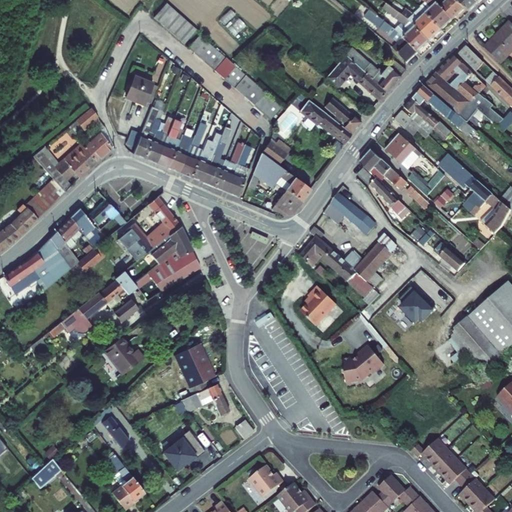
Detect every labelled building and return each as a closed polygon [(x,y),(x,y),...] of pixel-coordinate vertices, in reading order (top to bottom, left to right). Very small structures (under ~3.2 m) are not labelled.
[(425,12),(441,29),(452,18),(452,17),(434,0),(423,0),(417,6),(421,8),(425,12)] [(434,0),(452,17),(465,5),(459,0),(434,0)] [(164,3),(151,18),(159,25),(172,10),(164,3)] [(396,31),(401,36),(416,51),(428,39),(409,20),(406,17),(388,3),(383,9),(398,21),(392,28),(396,31)] [(406,17),(409,20),(428,39),(429,40),(441,29),(425,12),(421,8),(417,6),(406,17)] [(395,42),(390,47),(405,62),(416,51),(401,36),(396,31),(392,28),(368,9),(363,14),(384,30),(395,42)] [(172,10),(159,25),(182,43),(194,28),(172,10)] [(511,27),(511,42),(497,58),(499,59),(511,45),(511,20),(508,17),(504,21),(511,27)] [(511,42),(511,27),(504,21),(482,44),(497,58),(511,42)] [(192,51),(204,36),(198,32),(186,47),(192,51)] [(215,45),(204,36),(192,51),(202,60),(215,45)] [(464,42),(457,49),(475,67),(482,59),(464,42)] [(380,71),(350,44),(344,52),(387,89),(404,70),(393,61),(388,67),(385,65),(380,71)] [(225,53),(215,45),(202,60),(212,68),(225,53)] [(325,76),(336,85),(348,71),(379,98),(387,89),(344,52),(325,76)] [(472,70),(454,52),(425,83),(457,111),(471,99),(479,90),(485,83),(472,70)] [(223,77),(233,85),(246,71),(235,62),(223,77)] [(485,77),(490,82),(498,74),(492,69),(485,77)] [(246,71),(233,85),(242,93),(255,78),(246,71)] [(151,82),(133,74),(124,97),(142,104),(151,82)] [(511,88),(498,74),(490,82),(507,99),(511,104),(511,88)] [(242,93),(254,102),(266,88),(255,78),(242,93)] [(412,97),(419,103),(424,97),(427,100),(430,97),(452,116),(453,114),(468,126),(471,123),(465,118),(457,111),(425,83),(412,97)] [(254,102),(265,111),(278,97),(266,88),(254,102)] [(479,90),(471,99),(478,105),(496,123),(502,117),(489,105),(492,102),(479,90)] [(265,111),(271,116),(283,101),(278,97),(265,111)] [(435,132),(442,124),(419,103),(412,97),(404,105),(435,132)] [(308,98),(296,113),(303,118),(306,114),(317,123),(319,120),(345,141),(351,133),(335,120),(308,98)] [(338,117),(335,120),(351,133),(360,120),(334,98),(327,107),(338,117)] [(457,111),(465,118),(478,105),(471,99),(457,111)] [(144,156),(151,138),(159,118),(153,116),(157,108),(150,105),(132,151),(144,156)] [(402,108),(393,117),(410,133),(418,124),(402,108)] [(90,109),(75,121),(82,129),(95,117),(94,115),(90,109)] [(496,123),(501,128),(511,116),(511,111),(509,109),(502,117),(496,123)] [(156,161),(173,117),(168,115),(158,141),(151,138),(144,156),(156,161)] [(95,117),(82,129),(84,131),(97,119),(95,117)] [(167,165),(174,148),(168,145),(178,119),(173,117),(156,161),(167,165)] [(214,184),(221,167),(226,156),(220,153),(232,123),(227,120),(222,131),(214,151),(202,179),(214,184)] [(207,148),(214,151),(222,131),(215,128),(207,148)] [(103,133),(87,148),(97,160),(112,145),(110,142),(112,141),(103,129),(101,131),(103,133)] [(167,165),(179,170),(190,143),(193,136),(180,131),(174,148),(167,165)] [(421,150),(400,131),(386,146),(407,166),(421,150)] [(214,184),(226,189),(245,141),(239,139),(233,155),(227,153),(226,156),(221,167),(214,184)] [(279,139),(275,143),(287,153),(290,148),(279,139)] [(275,143),(271,140),(262,152),(278,164),(287,153),(275,143)] [(245,141),(226,189),(237,194),(250,162),(244,160),(250,143),(245,141)] [(190,175),(197,157),(191,155),(195,145),(190,143),(179,170),(190,175)] [(66,191),(71,185),(65,178),(75,170),(81,176),(97,160),(87,148),(59,173),(58,171),(52,176),(54,179),(66,191)] [(190,175),(202,179),(214,151),(207,148),(202,159),(197,157),(190,175)] [(407,181),(371,149),(361,160),(378,176),(384,169),(402,186),(407,181)] [(262,152),(261,151),(253,171),(272,185),(275,181),(284,189),(268,210),(281,216),(291,213),(309,188),(278,164),(262,152)] [(481,207),(488,200),(494,193),(459,162),(451,171),(476,193),(465,203),(470,207),(475,202),(481,207)] [(364,166),(360,170),(369,180),(374,175),(364,166)] [(426,191),(430,186),(412,170),(408,175),(426,191)] [(370,184),(374,187),(381,179),(378,176),(370,184)] [(39,218),(66,191),(54,179),(27,204),(39,218)] [(381,179),(374,187),(392,205),(399,197),(381,179)] [(511,189),(502,199),(511,208),(511,189)] [(375,224),(339,190),(331,200),(367,233),(375,224)] [(448,190),(434,203),(439,210),(454,197),(448,190)] [(494,193),(488,200),(493,205),(483,217),(495,228),(511,209),(494,193)] [(145,235),(133,221),(123,228),(145,253),(152,247),(179,226),(167,211),(155,195),(146,202),(163,222),(145,235)] [(117,212),(105,198),(88,212),(96,221),(105,214),(109,219),(117,212)] [(39,218),(27,204),(21,210),(24,214),(12,225),(0,233),(0,251),(18,238),(39,218)] [(96,227),(79,206),(70,216),(79,226),(83,221),(91,231),(96,227)] [(64,240),(79,226),(70,216),(56,230),(64,240)] [(326,232),(315,222),(309,229),(318,237),(310,245),(321,256),(334,267),(364,296),(381,278),(373,271),(399,243),(385,230),(375,240),(378,243),(363,258),(356,252),(347,262),(321,238),(326,232)] [(162,260),(164,263),(177,254),(178,256),(191,250),(184,236),(179,226),(152,247),(162,260)] [(56,230),(49,237),(57,246),(64,240),(56,230)] [(71,264),(57,246),(49,237),(40,246),(29,255),(4,274),(11,284),(34,268),(40,276),(47,284),(71,264)] [(77,247),(73,250),(79,258),(93,246),(95,245),(91,240),(79,249),(77,247)] [(451,241),(440,253),(459,269),(467,260),(453,248),(455,246),(451,241)] [(321,256),(310,245),(302,254),(325,277),(334,267),(321,256)] [(100,255),(93,246),(79,258),(75,261),(83,270),(100,255)] [(177,254),(164,263),(177,278),(183,273),(199,266),(194,256),(191,250),(178,256),(177,254)] [(162,260),(153,268),(167,285),(177,278),(164,263),(162,260)] [(34,268),(11,284),(17,293),(40,276),(34,268)] [(167,285),(153,268),(146,274),(159,291),(167,285)] [(136,288),(124,271),(114,279),(126,295),(132,291),(136,288)] [(126,295),(114,279),(100,290),(98,292),(106,301),(114,295),(119,301),(122,298),(126,295)] [(511,346),(511,279),(456,327),(489,366),(511,346)] [(417,282),(370,320),(373,322),(395,350),(441,312),(417,282)] [(301,310),(317,324),(337,301),(318,284),(309,295),(312,298),(301,310)] [(92,313),(106,301),(98,292),(61,321),(66,325),(75,319),(79,323),(92,313)] [(131,301),(116,313),(123,322),(139,310),(132,300),(131,301)] [(57,333),(66,325),(61,321),(53,327),(57,333)] [(102,347),(123,371),(143,354),(139,349),(136,345),(132,348),(119,333),(102,347)] [(351,354),(343,356),(344,367),(343,367),(344,371),(345,370),(346,379),(363,377),(371,370),(372,371),(384,361),(369,342),(357,352),(358,353),(354,357),(352,357),(351,354)] [(172,354),(191,394),(193,393),(208,386),(205,379),(210,377),(195,343),(172,354)] [(511,380),(498,393),(511,407),(511,380)] [(228,411),(215,383),(208,386),(193,393),(191,394),(180,400),(186,412),(211,400),(218,415),(228,411)] [(102,419),(117,436),(125,430),(111,412),(102,419)] [(234,427),(243,438),(254,429),(246,418),(234,427)] [(162,453),(176,470),(194,456),(195,458),(204,451),(188,430),(179,437),(180,438),(162,453)] [(425,448),(421,452),(450,482),(455,477),(465,487),(460,492),(479,511),(511,511),(511,507),(509,511),(494,511),(488,505),(496,498),(438,437),(425,448)] [(412,451),(417,456),(421,452),(425,448),(418,441),(409,449),(412,451)] [(122,465),(113,453),(105,460),(114,471),(122,465)] [(60,497),(67,491),(53,474),(59,469),(50,458),(30,477),(38,486),(46,480),(60,497)] [(113,475),(121,485),(133,500),(144,492),(122,465),(114,471),(115,473),(113,475)] [(269,466),(251,480),(265,498),(286,481),(281,475),(278,478),(269,466)] [(438,511),(414,486),(408,491),(394,475),(382,486),(386,491),(381,495),(377,491),(353,511),(387,511),(403,497),(412,507),(408,511),(438,511)] [(299,511),(309,511),(319,505),(310,493),(307,495),(296,482),(279,496),(291,511),(297,511),(299,511)] [(133,500),(121,485),(111,492),(124,508),(133,500)] [(233,511),(222,499),(216,504),(219,507),(212,511),(233,511)]
